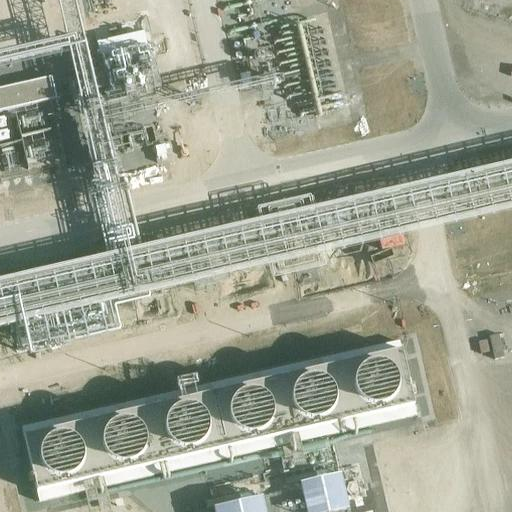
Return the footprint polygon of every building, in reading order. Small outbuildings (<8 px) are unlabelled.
[(0,332),(267,272),(269,281),(271,280),(273,284),(324,272),(323,268),(326,268),(324,259),(511,215),(511,167),(314,213),(312,203),(310,204),(309,201),(256,214),(256,216),(254,216),(256,226),(141,252),(132,212),(125,181),(123,182),(117,156),(112,157),(105,127),(273,89),(271,81),(104,119),(75,0),(55,0),(66,44),(0,57),(0,74),(67,59),(98,220),(105,256),(104,260),(0,284),(0,332)] [(278,75),(285,105),(289,104),(292,121),(315,115),(304,69),(278,75)] [(0,92),(0,189),(2,189),(0,181),(0,115),(56,102),(51,81),(0,92)] [(340,112),(358,109),(354,88),(336,91),(340,112)] [(21,431),(39,505),(416,419),(398,344),(21,431)] [(340,477),(299,487),(304,511),(347,511),(349,511),(340,477)] [(357,497),(359,495),(360,493),(360,491),(359,489),(358,487),(357,486),(355,485),(352,484),(350,485),(348,486),(347,488),(346,491),(346,493),(347,495),(349,497),(351,498),(353,498),(355,498),(357,497)] [(264,511),(262,500),(213,511),(264,511)]
